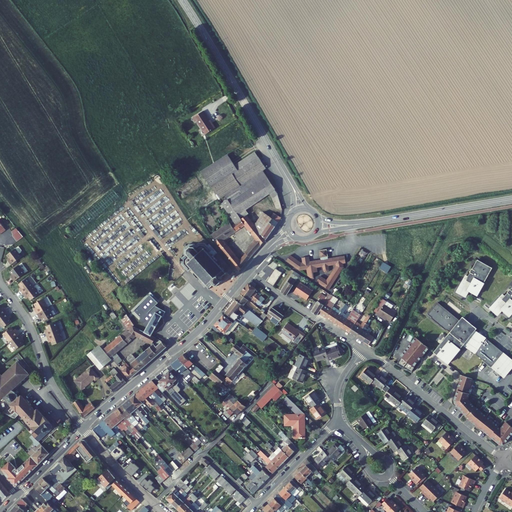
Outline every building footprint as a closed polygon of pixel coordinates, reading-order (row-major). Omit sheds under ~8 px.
[(211,123),(203,110),(192,116),(195,120),(196,119),(204,133),(214,127),(211,122),(211,123)] [(205,167),(213,180),(239,164),(238,162),(232,151),(205,167)] [(239,164),(257,154),(256,152),(238,162),(239,164)] [(257,154),(239,164),(241,167),(259,157),(257,154)] [(241,167),(239,164),(213,180),(221,195),(266,169),(259,157),(241,167)] [(234,215),(240,211),(269,193),(275,203),(282,202),(263,172),(223,195),(227,203),(234,215)] [(113,190),(96,203),(103,212),(120,198),(113,190)] [(234,215),(227,203),(224,204),(232,216),(234,215)] [(85,224),(96,215),(90,208),(80,217),(85,224)] [(240,211),(234,215),(232,216),(234,220),(242,214),(240,211)] [(220,237),(242,223),(253,238),(246,246),(250,250),(261,237),(256,232),(266,220),(271,223),(275,219),(268,214),(264,218),(257,213),(249,225),(242,214),(234,220),(229,222),(228,219),(208,232),(219,247),(235,267),(247,254),(243,251),(236,258),(220,237)] [(256,232),(261,237),(271,223),(266,220),(256,232)] [(10,236),(16,232),(12,226),(6,230),(10,236)] [(192,274),(192,275),(193,275),(196,277),(195,278),(197,279),(197,277),(198,278),(198,277),(202,280),(201,281),(202,282),(202,281),(205,284),(204,285),(205,286),(206,285),(208,286),(207,287),(208,288),(208,287),(209,288),(211,287),(210,286),(211,285),(212,285),(213,284),(214,285),(215,284),(215,285),(221,280),(220,279),(221,278),(220,278),(221,277),(220,276),(223,274),(223,275),(225,273),(224,272),(225,272),(224,271),(224,272),(222,270),(223,269),(222,268),(221,269),(218,266),(219,265),(218,264),(217,265),(214,262),(215,261),(214,260),(215,259),(215,260),(216,260),(216,259),(216,258),(215,258),(213,256),(217,252),(212,248),(209,250),(206,246),(203,243),(202,244),(201,243),(196,243),(193,246),(191,245),(185,244),(182,248),(181,252),(184,255),(181,258),(181,259),(179,259),(179,263),(180,263),(180,265),(187,272),(188,270),(189,269),(190,270),(191,269),(194,272),(193,272),(194,274),(192,274)] [(14,252),(8,244),(0,250),(2,253),(1,254),(3,256),(2,256),(5,260),(14,252)] [(299,270),(301,270),(306,269),(307,276),(311,278),(313,278),(313,273),(317,272),(317,268),(322,267),(323,271),(325,273),(327,273),(329,271),(328,266),(336,265),(336,266),(332,272),(326,280),(320,276),(316,282),(328,290),(343,268),(343,264),(345,264),(344,257),(328,259),(327,258),(328,258),(327,250),(319,251),(320,259),(322,259),(322,260),(310,262),(309,257),(302,258),(303,263),(299,264),(296,262),(297,261),(289,256),(285,262),(299,270)] [(18,268),(12,260),(4,267),(6,269),(5,270),(6,272),(6,273),(8,276),(18,268)] [(469,291),(477,296),(493,268),(478,260),(473,269),(471,273),(469,277),(467,276),(457,292),(466,297),(469,291)] [(294,272),(280,292),(285,296),(300,275),(294,272)] [(27,281),(20,273),(12,279),(15,282),(14,283),(15,284),(14,285),(17,288),(27,281)] [(143,277),(134,285),(146,297),(155,289),(143,277)] [(27,281),(17,288),(19,292),(20,291),(22,293),(23,292),(25,295),(33,289),(27,281)] [(312,292),(300,283),(293,292),(297,295),(297,293),(306,300),(312,292)] [(250,284),(247,288),(260,299),(263,295),(261,293),(260,294),(256,291),(257,290),(255,288),(250,284)] [(260,299),(247,288),(242,293),(249,299),(251,297),(254,299),(255,298),(258,301),(260,299)] [(502,310),(509,316),(511,313),(511,288),(511,289),(508,292),(508,293),(505,296),(503,294),(490,308),(498,315),(502,310)] [(37,293),(42,302),(47,299),(41,291),(37,293)] [(42,302),(37,293),(28,298),(30,302),(29,302),(30,304),(29,305),(32,308),(42,302)] [(156,305),(159,303),(152,293),(133,308),(139,315),(137,316),(143,324),(138,330),(150,335),(161,317),(162,318),(163,316),(156,312),(159,307),(156,305)] [(236,299),(248,309),(251,311),(254,308),(248,303),(250,300),(249,299),(242,293),(236,299)] [(318,316),(320,313),(331,298),(329,297),(325,294),(312,312),(318,316)] [(327,317),(335,306),(338,302),(333,298),(334,297),(332,296),(331,298),(320,313),(327,317)] [(244,314),(248,309),(236,299),(225,312),(235,320),(239,316),(242,312),(244,314)] [(42,302),(32,308),(34,312),(35,311),(36,313),(37,313),(39,316),(47,311),(42,302)] [(397,313),(380,302),(374,311),(378,314),(377,315),(384,320),(385,319),(390,322),(397,313)] [(450,333),(434,353),(442,359),(448,365),(464,345),(476,353),(475,355),(503,378),(511,367),(511,360),(486,339),(485,340),(467,327),(439,304),(429,316),(433,319),(432,319),(446,331),(447,330),(450,333)] [(274,316),(280,320),(284,315),(272,306),(262,320),(262,321),(264,323),(269,316),(272,318),(274,316)] [(335,306),(327,317),(334,323),(342,311),(341,310),(338,314),(333,310),(336,307),(335,306)] [(251,311),(248,309),(244,314),(258,325),(262,321),(262,320),(251,311)] [(342,328),(350,317),(349,316),(346,319),(341,316),(344,312),(342,311),(334,323),(342,328)] [(235,320),(225,312),(211,327),(230,343),(233,340),(227,335),(238,323),(235,320)] [(53,326),(50,317),(40,320),(42,324),(40,324),(41,326),(40,327),(42,331),(53,326)] [(342,328),(350,333),(358,322),(357,321),(354,325),(349,321),(352,318),(350,317),(342,328)] [(357,339),(368,323),(365,321),(363,325),(364,326),(361,329),(357,326),(359,323),(358,322),(350,333),(357,339)] [(296,329),(288,322),(280,332),(297,345),(305,335),(296,328),(296,329)] [(0,331),(4,337),(14,329),(11,326),(10,327),(9,324),(8,325),(6,323),(0,327),(0,331)] [(368,323),(357,339),(365,344),(370,336),(364,332),(367,328),(368,329),(371,325),(368,323)] [(53,326),(42,331),(43,335),(44,334),(45,336),(46,336),(47,339),(57,336),(53,326)] [(126,329),(103,348),(110,356),(116,351),(135,336),(151,344),(154,339),(154,338),(149,335),(137,330),(135,329),(131,326),(127,330),(126,329)] [(256,328),(251,334),(254,336),(257,333),(263,338),(265,336),(256,328)] [(16,332),(14,329),(4,337),(10,345),(18,338),(16,336),(17,335),(15,333),(16,332)] [(167,347),(161,341),(158,343),(154,339),(151,344),(153,344),(150,347),(157,355),(167,347)] [(424,355),(429,349),(416,339),(400,357),(401,357),(397,364),(412,372),(413,368),(414,368),(419,361),(419,360),(423,355),(424,355)] [(111,358),(100,344),(97,347),(109,360),(111,358)] [(341,356),(338,346),(329,349),(328,346),(325,347),(328,357),(329,360),(341,356)] [(109,360),(97,347),(88,354),(99,368),(109,360)] [(153,358),(157,355),(150,347),(146,349),(153,358)] [(231,353),(240,360),(226,377),(232,383),(247,366),(242,363),(249,356),(240,348),(239,350),(236,347),(231,353)] [(325,347),(313,351),(317,361),(328,357),(325,347)] [(138,370),(153,358),(146,349),(136,358),(133,354),(128,358),(132,363),(138,370)] [(110,356),(114,361),(120,356),(116,351),(110,356)] [(190,364),(182,355),(178,358),(187,367),(189,365),(194,371),(197,368),(192,363),(190,364)] [(300,355),(295,367),(298,368),(305,371),(310,359),(300,355)] [(188,372),(189,370),(187,367),(178,358),(171,364),(187,379),(189,377),(188,376),(190,374),(188,372)] [(30,405),(28,407),(16,393),(12,396),(13,394),(13,393),(12,391),(11,389),(8,388),(7,387),(24,372),(14,360),(0,370),(0,400),(3,404),(0,406),(0,407),(7,412),(13,407),(32,428),(30,431),(34,436),(45,425),(46,422),(30,405)] [(126,361),(123,363),(133,374),(138,370),(132,363),(129,366),(126,361)] [(133,374),(123,363),(121,365),(120,365),(119,366),(129,378),(133,374)] [(182,379),(170,365),(167,368),(171,372),(167,375),(166,374),(163,377),(163,378),(159,382),(155,377),(152,380),(159,388),(161,391),(165,388),(166,389),(171,385),(170,384),(172,382),(174,385),(176,385),(182,379)] [(221,365),(210,379),(226,392),(228,390),(222,386),(226,381),(219,375),(223,371),(224,367),(221,365)] [(84,383),(86,386),(93,380),(94,381),(100,377),(91,367),(75,381),(79,386),(84,383)] [(110,373),(109,373),(111,375),(112,377),(114,376),(118,372),(114,367),(109,371),(110,373)] [(305,371),(298,368),(293,380),(303,384),(308,372),(305,371)] [(372,382),(376,377),(366,368),(360,376),(370,385),(372,382)] [(126,381),(118,372),(114,376),(117,380),(113,383),(117,388),(126,381)] [(388,382),(378,374),(376,377),(372,382),(381,390),(388,382)] [(477,424),(501,446),(505,445),(511,435),(511,426),(507,423),(501,430),(499,428),(499,427),(478,407),(477,408),(469,397),(471,392),(469,392),(474,377),(464,374),(456,398),(457,401),(470,416),(471,418),(477,424)] [(152,380),(148,383),(161,398),(162,397),(159,394),(160,393),(157,389),(159,388),(152,380)] [(143,387),(150,395),(152,393),(156,397),(157,396),(159,399),(161,398),(148,383),(143,387)] [(275,385),(257,403),(261,408),(280,390),(275,385)] [(149,396),(150,395),(143,387),(139,390),(152,405),(153,404),(151,401),(152,400),(149,396)] [(399,405),(404,400),(390,389),(383,397),(397,408),(399,405)] [(135,394),(141,402),(144,400),(147,404),(148,403),(151,406),(152,405),(139,390),(135,394)] [(318,405),(321,402),(314,392),(305,398),(313,408),(318,405)] [(140,405),(143,403),(141,402),(135,394),(130,398),(144,415),(147,413),(140,405)] [(286,397),(283,401),(295,413),(295,417),(286,417),(286,426),(295,426),(296,437),(304,437),(304,421),(301,418),(304,416),(305,415),(286,397)] [(410,413),(414,408),(416,405),(406,397),(404,400),(399,405),(410,413)] [(98,404),(94,399),(92,401),(88,398),(83,402),(87,406),(84,408),(77,400),(73,403),(83,417),(98,404)] [(141,418),(144,415),(130,398),(122,404),(130,414),(134,410),(141,418)] [(228,398),(224,401),(227,405),(229,403),(232,407),(230,408),(238,416),(242,413),(230,399),(228,398)] [(247,409),(239,401),(237,403),(233,399),(232,400),(231,398),(230,399),(242,413),(247,409)] [(133,417),(130,414),(122,404),(118,408),(125,417),(133,427),(135,426),(127,416),(128,415),(131,418),(133,417)] [(326,415),(318,405),(313,408),(310,410),(318,421),(326,415)] [(399,405),(397,408),(408,416),(410,413),(399,405)] [(125,417),(118,408),(114,411),(125,424),(126,423),(122,418),(125,417)] [(418,424),(424,415),(414,408),(410,413),(408,416),(418,424)] [(122,426),(125,424),(114,411),(109,415),(116,424),(118,422),(122,426)] [(370,413),(358,420),(364,431),(373,426),(373,425),(376,423),(370,413)] [(120,428),(116,424),(109,415),(104,419),(111,428),(115,432),(120,428)] [(440,424),(430,416),(423,424),(433,432),(440,424)] [(241,422),(247,427),(251,422),(246,417),(241,422)] [(100,438),(112,428),(104,419),(93,428),(100,438)] [(377,433),(384,444),(387,442),(396,437),(393,432),(390,434),(386,428),(377,433)] [(446,450),(455,440),(452,438),(451,439),(450,438),(446,433),(438,441),(446,450)] [(84,456),(92,449),(81,434),(78,434),(61,450),(74,464),(80,459),(71,449),(73,448),(71,447),(78,440),(84,446),(79,450),(84,456)] [(26,442),(39,454),(45,447),(34,436),(31,439),(27,435),(23,439),(26,442)] [(207,442),(200,435),(196,438),(200,444),(202,446),(207,442)] [(190,441),(196,447),(200,444),(196,438),(195,437),(190,441)] [(396,437),(387,442),(394,453),(398,451),(403,448),(396,437)] [(289,457),(297,449),(288,439),(285,443),(288,446),(284,450),(282,449),(281,450),(282,450),(289,457)] [(34,459),(39,454),(26,442),(25,443),(30,448),(27,451),(31,455),(34,459)] [(462,446),(459,443),(450,452),(459,460),(466,453),(462,448),(461,447),(462,446)] [(335,444),(326,453),(331,458),(333,460),(344,449),(344,448),(340,444),(338,447),(335,444)] [(119,445),(110,452),(114,457),(115,457),(117,459),(126,452),(121,447),(120,447),(119,445)] [(403,448),(398,451),(404,462),(413,457),(406,446),(403,448)] [(67,470),(74,464),(61,450),(55,457),(56,458),(47,467),(51,471),(57,466),(59,469),(63,466),(67,471),(66,471),(67,473),(68,471),(67,470)] [(251,450),(248,453),(255,459),(258,456),(251,450)] [(277,456),(284,463),(289,457),(282,450),(277,456)] [(185,451),(180,455),(185,461),(190,456),(185,451)] [(326,453),(323,451),(314,460),(322,467),(331,458),(326,453)] [(252,462),(255,459),(248,453),(245,456),(252,462)] [(483,464),(484,463),(476,455),(468,463),(476,471),(479,468),(482,470),(485,467),(483,464)] [(272,462),(279,468),(284,463),(277,456),(271,461),(272,462)] [(172,473),(167,467),(158,457),(154,460),(163,472),(167,477),(172,473)] [(208,465),(211,462),(208,459),(203,465),(206,468),(208,465)] [(299,471),(305,477),(310,472),(311,472),(312,471),(316,475),(319,472),(308,461),(299,471)] [(132,462),(124,469),(129,474),(130,474),(132,476),(139,468),(134,463),(132,462)] [(273,473),(279,468),(272,462),(267,467),(273,473)] [(172,463),(167,467),(172,473),(173,474),(177,470),(172,463)] [(50,473),(53,476),(55,474),(51,471),(47,467),(46,466),(35,477),(43,484),(45,482),(50,487),(53,485),(46,478),(50,473)] [(413,481),(416,484),(425,475),(417,466),(409,474),(413,478),(415,480),(413,481)] [(354,477),(356,475),(347,467),(340,474),(346,480),(344,482),(346,485),(354,477)] [(214,469),(210,474),(214,478),(219,472),(214,469)] [(108,470),(98,480),(106,487),(116,478),(108,470)] [(305,477),(299,471),(294,476),(300,483),(304,479),(305,480),(304,481),(308,485),(311,483),(305,477)] [(163,472),(159,476),(164,482),(168,478),(167,477),(163,472)] [(258,476),(265,483),(269,478),(263,472),(258,476)] [(140,474),(135,479),(139,484),(140,484),(145,489),(150,484),(147,481),(149,479),(145,475),(143,477),(140,474)] [(259,488),(265,483),(258,476),(255,474),(250,479),(253,482),(259,488)] [(91,499),(93,495),(85,487),(93,479),(92,477),(93,476),(92,475),(80,488),(91,499)] [(221,483),(226,478),(222,475),(217,480),(221,483)] [(164,482),(159,476),(154,479),(159,485),(164,482)] [(475,485),(476,481),(465,476),(460,486),(470,491),(472,485),(473,484),(475,485)] [(35,477),(30,482),(43,496),(44,497),(47,494),(44,491),(47,488),(43,484),(35,477)] [(354,477),(346,485),(359,497),(360,496),(366,490),(354,477)] [(226,489),(231,484),(226,478),(221,483),(226,489)] [(134,506),(139,501),(116,479),(112,485),(134,506)] [(177,496),(183,490),(188,486),(180,479),(176,483),(181,488),(178,491),(175,488),(166,497),(171,502),(177,496)] [(302,488),(293,479),(285,487),(292,493),(297,488),(300,491),(302,488)] [(435,486),(428,479),(420,487),(423,490),(424,491),(423,493),(426,495),(435,486)] [(259,488),(253,482),(247,487),(254,494),(259,488)] [(231,484),(226,489),(231,493),(235,488),(231,484)] [(435,486),(426,495),(428,498),(430,497),(431,498),(434,501),(442,493),(435,486)] [(277,495),(284,502),(292,494),(292,493),(285,487),(277,495)] [(507,505),(511,497),(511,490),(510,489),(508,492),(507,491),(501,487),(495,496),(507,505)] [(371,491),(368,488),(366,490),(360,496),(369,505),(377,497),(371,491)] [(452,502),(463,508),(465,504),(463,503),(464,502),(467,496),(457,492),(452,502)] [(192,493),(185,502),(190,507),(198,499),(192,493)] [(23,499),(18,494),(13,499),(18,504),(23,499)] [(277,495),(269,503),(276,510),(284,502),(277,495)] [(43,496),(35,503),(43,511),(48,506),(51,509),(53,508),(44,497),(43,496)] [(177,507),(183,501),(177,496),(171,502),(177,507)] [(384,511),(389,511),(395,506),(389,500),(388,502),(385,499),(383,497),(377,502),(380,505),(379,506),(384,511)] [(18,504),(13,499),(5,507),(10,511),(36,511),(34,511),(24,511),(25,510),(18,504)] [(203,511),(208,505),(202,500),(197,505),(203,511)] [(181,511),(182,511),(188,506),(183,501),(177,507),(181,511)] [(41,511),(43,511),(35,503),(31,506),(36,511),(41,511)] [(269,503),(262,511),(263,511),(273,511),(274,511),(275,511),(277,511),(276,510),(269,503)]
